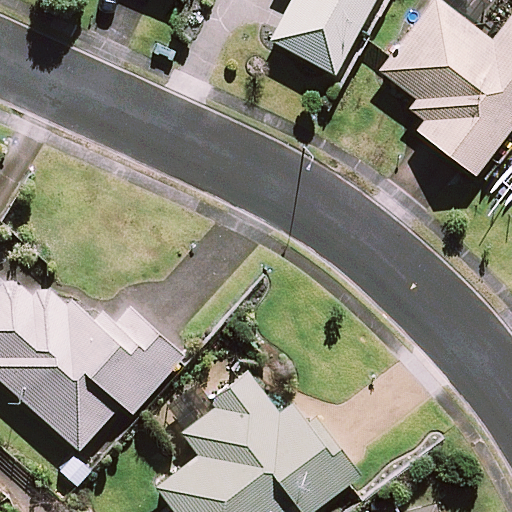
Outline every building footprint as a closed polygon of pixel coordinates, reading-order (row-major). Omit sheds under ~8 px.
[(286,0),(266,39),(328,72),(366,0),(286,0)] [(511,115),(511,6),(486,40),(434,0),(427,0),(374,69),(410,97),(394,117),(467,173),(511,115)] [(25,299),(0,276),(0,382),(73,448),(115,401),(126,411),(177,354),(124,307),(100,333),(42,280),(25,299)] [(273,413),(240,369),(206,395),(196,382),(161,408),(196,453),(151,487),(169,511),(271,511),(287,500),(295,511),(301,511),(351,474),(293,398),(273,413)] [(431,511),(429,503),(405,511),(431,511)]
